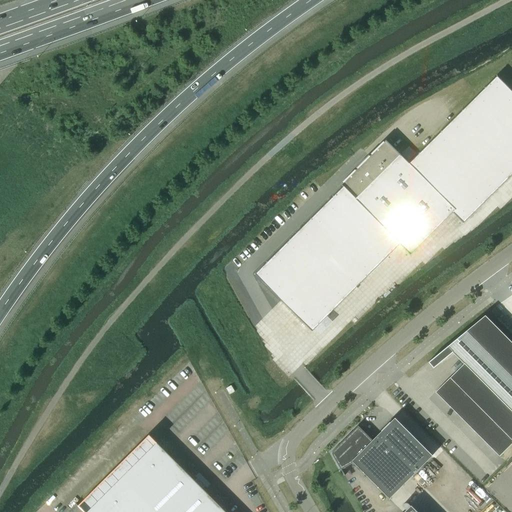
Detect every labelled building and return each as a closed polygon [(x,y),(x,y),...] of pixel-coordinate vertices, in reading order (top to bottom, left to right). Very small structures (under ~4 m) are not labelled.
[(342,188),(255,274),(312,331),(399,244),(410,255),(452,213),(463,223),(511,174),(511,92),(496,76),(409,164),(385,140),(340,185),(342,188)] [(494,308),(491,311),(496,317),(499,313),(494,308)] [(463,364),(453,374),(435,392),(499,456),(511,443),(511,343),(485,316),(428,362),(433,368),(452,353),(463,364)] [(235,392),(231,385),(226,388),(229,395),(235,392)] [(331,453),(340,469),(353,462),(389,499),(432,456),(394,418),(372,441),(358,426),(331,453)] [(194,481),(150,436),(79,506),(84,511),(225,511),(202,489),(206,484),(198,477),(194,481)]
